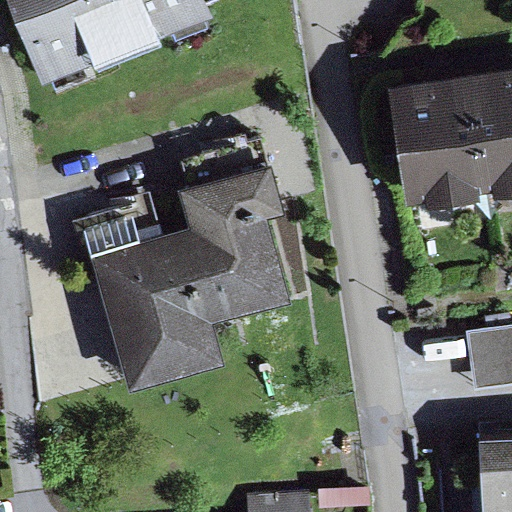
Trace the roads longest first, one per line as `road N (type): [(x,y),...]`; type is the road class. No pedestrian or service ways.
road 1 (residential): [(399,511),(329,0)]
road 2 (residential): [(37,511),(0,167)]
